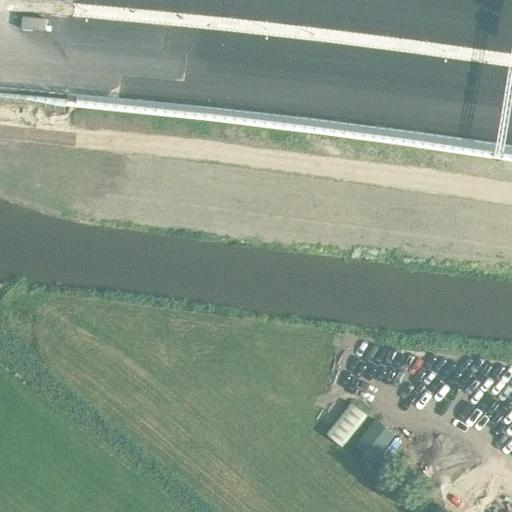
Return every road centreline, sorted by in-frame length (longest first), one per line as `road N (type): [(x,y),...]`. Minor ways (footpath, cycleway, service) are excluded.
road 1 (motorway): [(0,42),(511,100)]
road 2 (motorway): [(511,27),(312,1)]
